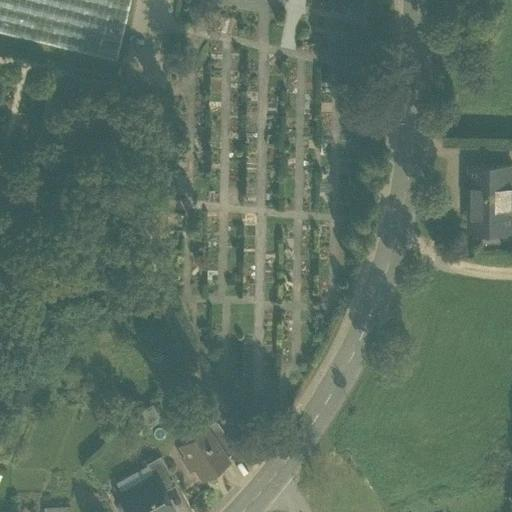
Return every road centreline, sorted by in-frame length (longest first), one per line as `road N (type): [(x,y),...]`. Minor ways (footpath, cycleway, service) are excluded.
road 1 (track): [(0,357),(151,299),(167,113),(143,79),(0,47)]
road 2 (tertiary): [(270,477),(351,354),(388,260),(420,84),(418,0)]
road 3 (track): [(0,267),(34,281),(151,299),(270,477)]
